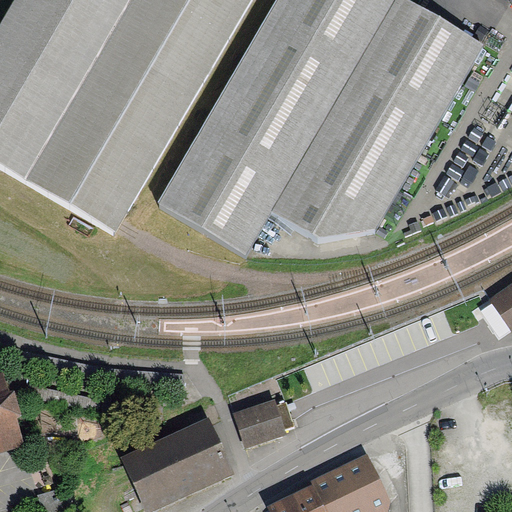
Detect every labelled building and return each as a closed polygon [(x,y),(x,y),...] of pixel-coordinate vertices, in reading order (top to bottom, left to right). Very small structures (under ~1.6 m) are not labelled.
[(0,168),(114,237),(251,0),(13,0),(0,23),(0,168)] [(375,236),(481,54),(389,0),(279,0),(157,207),(240,256),(265,213),(312,241),(375,236)] [(511,289),(486,307),(489,311),(480,318),(493,336),(500,331),(504,337),(511,331),(511,289)] [(103,369),(25,354),(23,365),(101,381),(103,369)] [(184,376),(106,370),(105,382),(183,387),(184,376)] [(28,399),(97,413),(100,401),(31,387),(28,399)] [(0,451),(17,445),(0,393),(0,451)] [(161,421),(162,407),(105,402),(103,416),(161,421)] [(275,408),(231,426),(241,451),(285,432),(275,408)] [(207,431),(119,470),(137,511),(145,511),(227,476),(207,431)] [(57,511),(42,468),(20,476),(32,511),(57,511)] [(380,511),(382,511),(361,468),(270,511),(380,511)]
